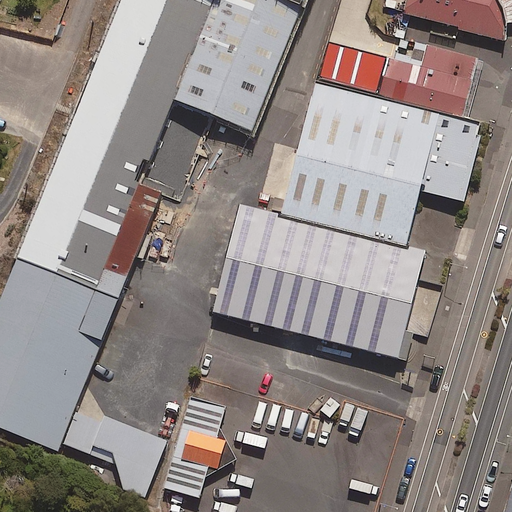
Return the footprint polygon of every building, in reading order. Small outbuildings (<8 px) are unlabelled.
[(114,0),(9,259),(92,288),(166,100),(207,0),(114,0)] [(207,0),(166,100),(244,128),(302,2),(297,0),(207,0)] [(460,0),(407,0),(404,12),(455,25),(460,0)] [(463,0),(457,28),(496,37),(505,41),(502,8),(495,0),(463,0)] [(62,15),(48,10),(36,42),(50,47),(62,15)] [(476,59),(427,45),(421,66),(470,80),(476,59)] [(462,111),(472,81),(389,58),(380,89),(462,111)] [(325,77),(288,216),(409,249),(426,186),(447,110),(325,77)] [(491,121),(447,110),(426,186),(470,198),(491,121)] [(288,216),(247,206),(219,309),(402,359),(430,255),(409,249),(288,216)] [(92,288),(9,259),(0,282),(0,425),(52,445),(117,300),(92,288)] [(220,426),(225,406),(190,396),(176,443),(164,488),(199,498),(206,475),(238,458),(220,426)] [(511,511),(511,483),(503,511),(511,511)]
